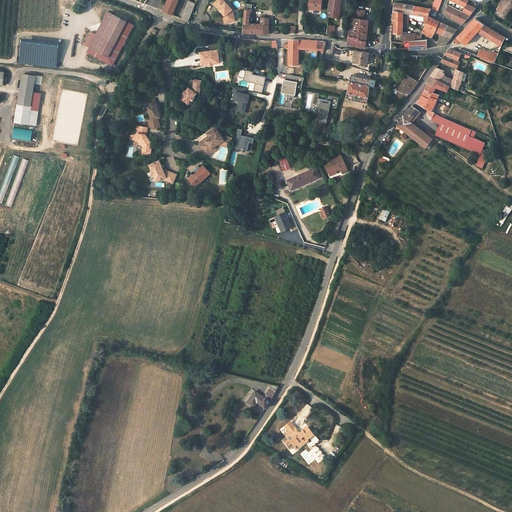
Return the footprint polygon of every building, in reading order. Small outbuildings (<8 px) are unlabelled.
[(173,15),(178,0),(167,0),(163,11),(173,15)] [(232,10),(222,0),(217,0),(214,4),(223,13),(225,16),(224,17),(225,23),(231,22),(230,19),(234,18),(232,10)] [(309,0),(309,7),(321,8),(322,0),(309,0)] [(341,0),(330,0),(328,16),(339,18),(341,0)] [(441,0),(434,0),(431,10),(438,12),(441,0)] [(467,4),(468,0),(451,0),(465,7),(463,12),(470,16),(476,8),(467,4)] [(511,0),(504,0),(500,7),(496,14),(505,19),(511,7),(511,0)] [(189,21),(196,3),(189,1),(182,18),(189,21)] [(394,2),(393,11),(403,13),(404,4),(394,2)] [(246,4),(244,23),(249,24),(250,12),(251,13),(252,5),(246,4)] [(414,6),(404,4),(403,13),(402,17),(402,27),(407,27),(408,18),(409,14),(413,14),(414,6)] [(431,9),(414,6),(413,14),(428,17),(431,9)] [(364,11),(355,9),(353,18),(362,20),(364,11)] [(113,43),(125,21),(107,11),(95,33),(92,40),(88,47),(86,51),(112,65),(121,47),(113,43)] [(392,20),(394,20),(394,28),(394,34),(402,34),(402,31),(402,27),(402,17),(403,13),(393,11),(393,15),(392,20)] [(468,18),(460,12),(453,19),(460,26),(468,18)] [(457,30),(433,19),(434,17),(430,15),(428,18),(422,32),(431,37),(433,34),(434,35),(436,32),(436,30),(443,33),(443,34),(451,38),(457,30)] [(265,34),(270,34),(269,25),(269,18),(261,18),(261,24),(264,25),(265,34)] [(362,20),(353,18),(348,43),(357,47),(365,48),(366,41),(369,21),(362,20)] [(455,40),(457,42),(459,39),(465,45),(478,32),(501,46),(505,37),(502,35),(493,30),(488,27),(483,24),(478,20),(475,18),(458,37),(455,40)] [(121,47),(133,25),(125,21),(113,43),(121,47)] [(264,34),(265,34),(264,25),(261,24),(249,24),(244,23),(242,33),(250,33),(258,33),(264,34)] [(335,26),(327,25),(326,35),(334,36),(335,26)] [(92,40),(95,33),(91,31),(84,44),(88,47),(92,40)] [(442,35),(436,43),(439,46),(445,45),(451,38),(443,34),(442,35)] [(421,40),(420,37),(415,37),(413,35),(405,35),(402,35),(401,43),(403,43),(407,41),(410,41),(421,40)] [(289,39),(289,40),(289,44),(289,48),(288,65),(298,65),(299,49),(304,49),(305,40),(299,40),(289,39)] [(320,41),(305,40),(304,49),(324,50),(325,45),(325,42),(323,41),(320,41)] [(421,40),(410,41),(410,49),(418,49),(427,49),(427,40),(424,40),(421,40)] [(450,49),(448,49),(445,54),(454,59),(459,60),(462,53),(459,52),(457,52),(450,49)] [(498,53),(493,51),(492,54),(480,49),(477,56),(494,63),(498,53)] [(208,64),(213,63),(219,62),(218,50),(201,52),(202,65),(203,64),(208,64)] [(355,50),(353,62),(367,65),(369,53),(355,50)] [(447,61),(443,58),(440,62),(445,65),(449,66),(452,67),(453,63),(447,61)] [(450,85),(458,89),(461,83),(464,72),(456,69),(453,79),(442,75),(444,70),(437,67),(431,76),(450,85)] [(264,93),(268,78),(255,74),(256,72),(242,69),(240,77),(247,78),(246,81),(257,83),(255,91),(264,93)] [(25,124),(31,75),(18,73),(11,122),(25,124)] [(304,78),(286,74),(285,79),(284,79),(282,92),(289,94),(288,96),(295,98),(296,89),(301,90),(304,78)] [(406,75),(404,74),(396,90),(398,90),(406,75)] [(417,82),(406,75),(398,90),(405,93),(406,93),(409,94),(412,89),(416,84),(417,82)] [(372,79),(351,76),(350,82),(348,93),(347,93),(346,100),(352,101),(361,102),(361,103),(367,104),(372,79)] [(428,84),(437,87),(448,91),(450,85),(431,76),(426,83),(428,84)] [(200,88),(201,80),(194,80),(193,87),(191,86),(190,88),(189,86),(186,90),(185,91),(186,92),(184,94),(183,93),(182,94),(179,98),(187,104),(190,101),(191,102),(195,98),(194,97),(196,93),(195,92),(196,91),(197,87),(200,88)] [(470,86),(461,83),(458,89),(467,93),(470,86)] [(434,93),(437,87),(428,84),(426,87),(425,89),(432,93),(433,93),(434,93)] [(239,111),(246,112),(248,105),(246,104),(247,102),(249,102),(251,95),(245,94),(247,89),(235,86),(234,91),(235,92),(234,99),(243,101),(242,103),(241,103),(239,111)] [(436,102),(439,95),(434,93),(433,93),(432,93),(425,89),(422,94),(420,98),(417,101),(416,102),(428,109),(431,111),(436,102)] [(332,101),(319,98),(318,104),(320,105),(316,125),(326,127),(332,101)] [(159,127),(156,118),(159,117),(155,104),(153,99),(146,101),(147,107),(150,119),(147,120),(149,127),(157,128),(157,127),(159,127)] [(403,116),(398,125),(401,127),(398,131),(403,135),(406,131),(426,147),(432,139),(425,133),(412,122),(421,112),(413,105),(410,108),(403,116)] [(428,109),(426,112),(428,113),(427,114),(432,117),(435,113),(431,111),(428,109)] [(440,122),(446,126),(449,127),(456,131),(460,125),(444,117),(441,116),(438,115),(435,119),(440,122)] [(480,153),(482,148),(485,142),(473,137),(476,132),(460,125),(456,131),(449,127),(446,126),(440,122),(436,135),(480,153)] [(146,133),(148,127),(140,125),(139,129),(139,133),(138,132),(135,135),(132,134),(131,136),(130,139),(138,140),(144,147),(143,153),(149,154),(151,153),(153,144),(151,142),(151,141),(146,134),(146,133)] [(15,126),(13,137),(32,141),(34,130),(15,126)] [(242,129),(238,128),(233,148),(248,151),(251,152),(253,143),(254,138),(241,135),(242,129)] [(216,146),(224,140),(216,129),(211,132),(211,131),(207,134),(209,136),(200,143),(199,146),(205,154),(209,155),(216,150),(217,147),(216,146)] [(425,133),(432,139),(435,135),(428,129),(425,133)] [(482,148),(480,153),(477,159),(484,162),(489,151),(482,148)] [(0,202),(3,203),(19,156),(13,154),(0,192),(0,202)] [(341,156),(331,160),(324,163),(329,174),(336,170),(341,168),(343,173),(348,171),(341,156)] [(11,206),(29,160),(23,158),(5,204),(11,206)] [(290,168),(286,158),(279,161),(283,171),(290,168)] [(152,170),(153,174),(155,175),(156,179),(160,178),(160,179),(162,178),(164,177),(165,180),(172,183),(176,174),(168,171),(167,172),(164,173),(162,168),(164,165),(161,164),(159,160),(154,162),(154,163),(151,165),(152,169),(152,170)] [(198,170),(195,173),(195,172),(188,178),(195,187),(201,179),(201,178),(203,176),(204,177),(210,173),(203,165),(198,170)] [(315,168),(287,181),(291,190),(301,186),(300,185),(310,181),(310,182),(320,177),(315,168)] [(191,188),(182,186),(181,193),(189,195),(191,188)] [(324,210),(320,211),(323,218),(330,215),(326,206),(323,208),(324,210)] [(299,229),(293,216),(289,218),(284,207),(275,211),(277,215),(275,216),(282,231),(291,227),(293,231),(299,229)] [(390,212),(385,210),(380,219),(386,222),(390,212)] [(255,391),(247,402),(254,407),(257,402),(265,408),(272,399),(276,391),(270,388),(266,394),(268,395),(265,398),(255,391)] [(313,435),(307,427),(302,430),(303,431),(299,433),(294,427),(290,422),(285,426),(288,431),(285,434),(287,438),(290,435),(293,439),(290,441),(293,446),(297,443),(298,445),(303,441),(301,439),(302,438),(304,436),(307,440),(313,435)] [(307,440),(304,436),(302,438),(301,439),(303,441),(298,445),(299,447),(308,441),(307,440)]
